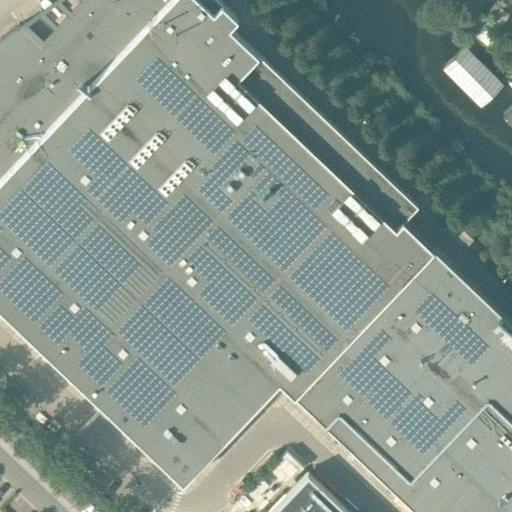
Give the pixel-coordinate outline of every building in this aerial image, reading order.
[(0,172),(167,0),(204,0),(229,23),(237,14),(222,0),(81,0),(40,43),(18,23),(0,35),(0,172)] [(511,511),(511,319),(403,216),(417,202),(229,23),(204,0),(167,0),(0,172),(0,304),(182,478),(279,376),(421,511),(511,511)] [(473,33),(473,32),(488,16),(480,9),(472,18),(466,13),(460,21),(473,33)] [(474,33),(484,41),(496,27),(486,19),(474,33)] [(511,104),(501,115),(511,125),(511,104)] [(447,230),(464,247),(473,238),(456,221),(447,230)] [(266,511),(352,511),(307,469),(266,511)]
